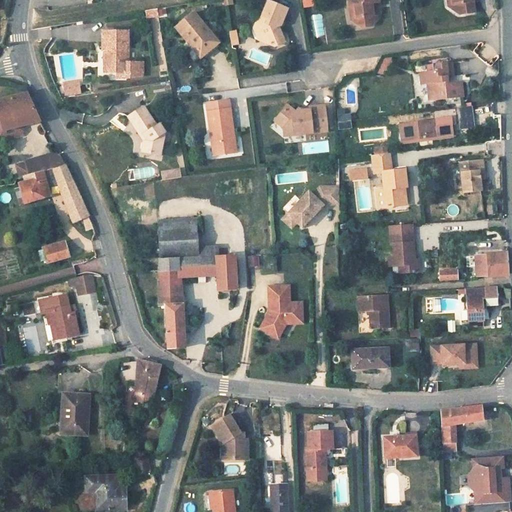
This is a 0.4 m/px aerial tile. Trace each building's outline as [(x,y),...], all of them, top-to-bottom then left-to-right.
[(375,3),(374,0),(345,0),(347,7),(351,7),(352,15),(349,20),(360,28),(370,26),(374,20),(372,10),(371,10),(370,3),(375,3)] [(454,0),(456,10),(462,14),(478,11),(477,5),(476,0),(454,0)] [(288,8),(268,1),(263,18),(259,19),(255,29),(254,29),(259,40),(260,39),(268,42),(277,45),(287,40),(283,32),(280,31),(278,26),(282,25),(288,8)] [(157,8),(147,10),(145,10),(147,18),(158,16),(157,8)] [(189,18),(176,36),(189,46),(191,42),(209,55),(220,39),(189,18)] [(229,31),(231,46),(240,45),(238,30),(229,31)] [(108,50),(108,72),(117,72),(117,78),(129,78),(142,75),(143,62),(127,62),(127,31),(104,31),(104,50),(108,50)] [(209,55),(191,42),(189,46),(206,59),(209,55)] [(382,61),(385,69),(393,67),(391,58),(382,61)] [(450,63),(427,66),(428,74),(420,75),(421,86),(427,85),(428,94),(434,93),(435,101),(461,97),(459,82),(446,84),(445,77),(452,77),(450,63)] [(64,90),(65,99),(81,97),(80,87),(64,90)] [(358,88),(343,88),(343,104),(357,104),(358,88)] [(15,127),(40,120),(27,94),(0,101),(0,119),(3,130),(15,127)] [(210,111),(213,144),(216,144),(217,154),(229,153),(235,152),(233,137),(235,137),(232,117),(231,117),(230,109),(229,101),(209,104),(210,111)] [(302,129),(306,133),(328,130),(325,105),(310,107),(310,110),(304,111),(303,112),(300,110),(298,112),(290,106),(277,122),(285,128),(285,135),(295,134),(294,130),(302,129)] [(156,125),(144,107),(129,117),(138,133),(141,131),(146,139),(144,153),(158,156),(162,142),(158,136),(164,133),(158,124),(156,125)] [(353,120),(352,110),(337,111),(338,121),(353,120)] [(436,119),(398,124),(401,141),(453,135),(452,124),(436,126),(436,119)] [(5,140),(18,136),(15,127),(3,130),(5,140)] [(144,153),(146,139),(141,131),(138,133),(142,139),(140,153),(144,153)] [(375,154),(377,170),(395,167),(393,152),(375,154)] [(57,153),(26,162),(29,176),(64,165),(62,162),(59,155),(58,155),(57,153)] [(459,163),(463,193),(481,191),(479,179),(479,171),(483,170),(481,160),(459,163)] [(29,176),(26,177),(28,183),(20,185),(20,188),(24,201),(32,198),(48,194),(44,179),(48,178),(49,180),(56,178),(66,203),(79,197),(64,165),(29,176)] [(368,168),(350,169),(351,180),(368,180),(368,168)] [(408,187),(405,169),(395,170),(383,172),(385,189),(383,189),(385,207),(407,205),(405,194),(404,193),(403,188),(408,187)] [(178,172),(166,173),(167,181),(179,179),(178,172)] [(296,221),(302,227),(323,205),(321,204),(324,201),(327,204),(339,204),(339,186),(320,187),(312,195),(309,192),(288,214),(296,221)] [(20,188),(16,190),(20,203),(20,205),(33,202),(32,198),(24,201),(20,188)] [(79,197),(66,203),(70,212),(83,206),(79,197)] [(498,215),(497,204),(488,205),(489,215),(498,215)] [(83,206),(70,212),(74,222),(83,219),(86,231),(93,229),(83,206)] [(288,214),(283,219),(291,227),(296,221),(288,214)] [(196,226),(158,228),(160,258),(198,256),(196,226)] [(411,253),(410,234),(389,235),(389,243),(392,243),(393,255),(393,264),(398,264),(399,271),(416,270),(416,258),(408,259),(408,254),(411,253)] [(65,243),(43,249),(47,262),(69,256),(65,243)] [(218,247),(203,248),(204,258),(205,258),(216,258),(218,258),(218,247)] [(507,253),(475,255),(476,277),(508,275),(507,253)] [(249,256),(249,266),(260,266),(259,256),(249,256)] [(237,290),(235,257),(218,258),(216,258),(217,276),(218,291),(237,290)] [(207,277),(205,258),(204,258),(159,261),(159,296),(182,295),(181,278),(207,277)] [(216,258),(205,258),(207,277),(217,276),(216,258)] [(457,271),(440,271),(440,280),(457,279),(457,271)] [(96,290),(92,275),(84,275),(68,279),(70,286),(77,284),(80,294),(96,290)] [(288,287),(268,288),(269,305),(272,305),(272,313),(269,313),(264,321),(271,325),(267,333),(278,339),(285,325),(302,324),(301,304),(289,304),(288,287)] [(482,299),(485,299),(486,301),(498,300),(497,288),(465,290),(466,294),(467,311),(462,311),(460,312),(461,321),(468,321),(473,321),(473,327),(483,326),(482,321),(484,320),(482,299)] [(66,295),(39,301),(42,314),(47,313),(47,317),(43,317),(45,325),(53,324),(57,339),(78,334),(74,314),(70,315),(66,295)] [(182,295),(159,296),(160,306),(166,307),(168,348),(185,348),(182,295)] [(387,295),(357,296),(358,312),(370,311),(371,329),(389,328),(387,295)] [(32,302),(21,305),(23,315),(34,313),(32,302)] [(271,325),(264,321),(260,330),(267,333),(271,325)] [(53,324),(45,325),(49,341),(57,339),(53,324)] [(421,337),(421,329),(410,329),(410,337),(421,337)] [(418,340),(407,341),(407,351),(419,351),(418,340)] [(476,344),(431,347),(432,363),(442,363),(442,365),(459,364),(477,363),(476,344)] [(387,349),(352,350),(353,365),(370,364),(370,368),(388,367),(387,349)] [(160,366),(138,360),(135,405),(150,406),(160,366)] [(122,361),(122,379),(136,379),(136,362),(122,361)] [(89,396),(63,394),(62,408),(66,408),(65,434),(78,434),(84,435),(87,435),(89,396)] [(458,409),(440,411),(441,426),(442,426),(442,433),(452,433),(452,424),(482,419),(480,407),(458,409)] [(224,437),(227,441),(227,453),(247,452),(246,433),(238,434),(236,430),(239,427),(228,409),(209,421),(220,439),(224,437)] [(305,448),(306,469),(326,468),(325,449),(333,448),(331,430),(328,430),(327,422),(313,423),(313,431),(308,431),(308,448),(305,448)] [(452,433),(442,433),(442,442),(456,442),(456,432),(452,433)] [(415,436),(384,438),(385,457),(416,455),(415,436)] [(456,442),(442,442),(443,451),(456,450),(456,442)] [(502,456),(475,458),(475,468),(472,473),(473,488),(480,493),(495,492),(496,503),(510,501),(508,478),(500,479),(494,479),(493,469),(499,469),(503,469),(502,456)] [(148,457),(135,459),(136,469),(137,474),(150,472),(148,457)] [(475,468),(475,458),(472,458),(473,469),(466,480),(467,486),(480,495),(481,503),(496,503),(495,492),(480,493),(473,488),(472,473),(475,468)] [(118,476),(85,477),(85,489),(99,488),(100,510),(126,510),(125,487),(118,487),(118,476)] [(271,511),(285,511),(285,485),(271,485),(271,511)] [(99,488),(85,489),(85,493),(95,493),(95,511),(100,510),(99,488)] [(212,492),(215,510),(213,510),(212,511),(234,511),(232,489),(212,492)]
